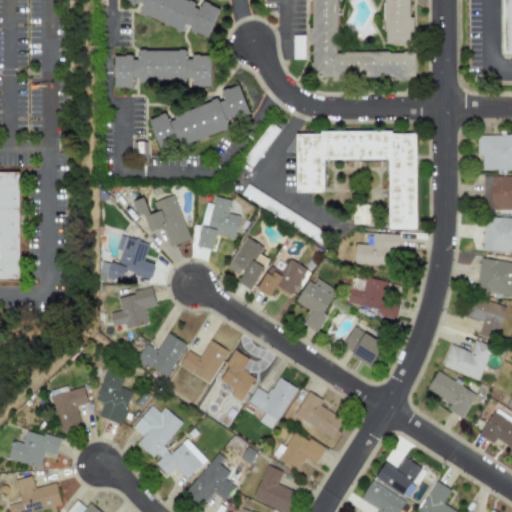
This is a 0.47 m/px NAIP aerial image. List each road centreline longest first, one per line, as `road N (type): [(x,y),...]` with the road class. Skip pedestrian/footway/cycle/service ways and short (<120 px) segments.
road 1 (tertiary): [(324,511),(387,409),(436,299),(447,221),(445,0)]
road 2 (residential): [(511,489),(195,286)]
road 3 (residential): [(354,107),(302,99),(250,41)]
